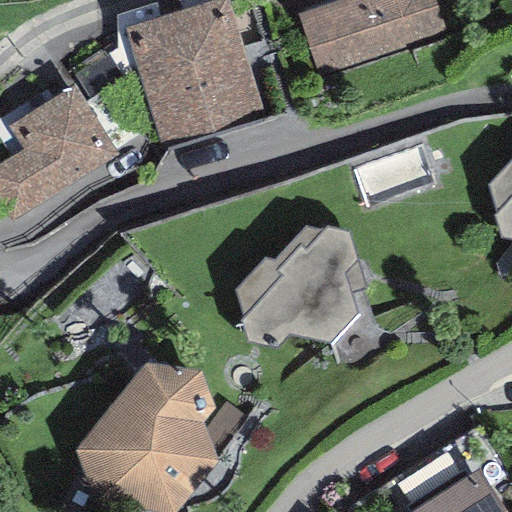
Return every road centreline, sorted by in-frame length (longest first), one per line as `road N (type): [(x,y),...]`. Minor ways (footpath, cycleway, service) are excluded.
road 1 (residential): [(511,98),(458,105),(173,190),(109,216),(33,268),(0,274)]
road 2 (unclassified): [(284,511),(351,451),(511,356)]
road 3 (residential): [(0,60),(55,18),(109,0)]
